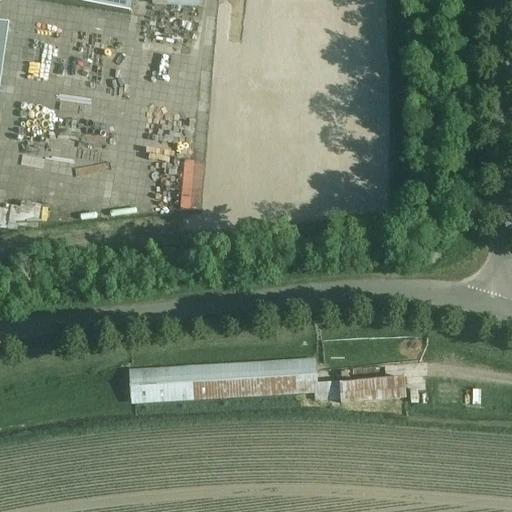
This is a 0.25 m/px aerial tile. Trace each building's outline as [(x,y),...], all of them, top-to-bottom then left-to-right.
[(26,0),(132,16),(134,0),(26,0)] [(0,47),(39,50),(40,36),(0,33),(0,47)] [(36,74),(37,57),(1,56),(0,72),(36,74)] [(361,188),(369,89),(226,76),(217,175),(361,188)] [(29,103),(7,100),(9,88),(0,86),(0,107),(27,112),(29,103)] [(404,379),(315,387),(313,361),(133,373),(135,405),(314,394),(315,397),(315,403),(329,402),(340,401),(340,405),(406,399),(404,379)]
